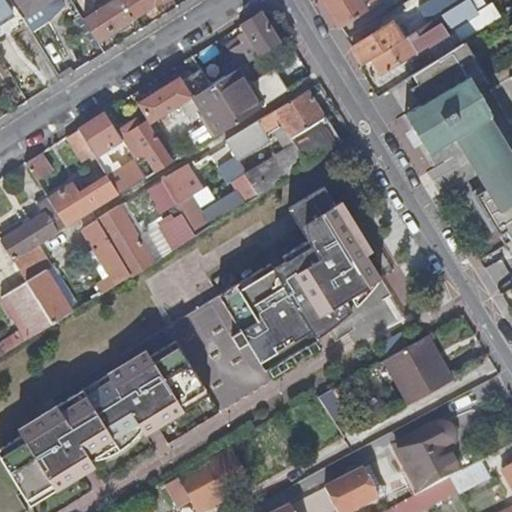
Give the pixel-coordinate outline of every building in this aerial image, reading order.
[(0,0),(0,19),(11,13),(2,0),(0,0)] [(47,0),(16,0),(25,14),(47,0)] [(95,40),(132,16),(121,0),(115,0),(82,21),(95,40)] [(121,0),(132,16),(157,0),(121,0)] [(322,0),(340,28),(367,11),(365,6),(376,0),(375,0),(322,0)] [(421,28),(403,39),(372,59),(381,75),(450,32),(447,26),(472,10),(466,0),(464,0),(438,17),(421,28)] [(421,28),(438,17),(431,6),(414,17),(421,28)] [(489,6),(455,26),(462,37),(496,16),(489,6)] [(225,77),(236,70),(280,42),(260,13),(242,25),(245,30),(236,36),(238,39),(225,47),(233,60),(220,68),(225,77)] [(391,23),(352,47),(363,64),(372,59),(403,39),(391,23)] [(463,150),(499,129),(490,116),(493,114),(478,89),(488,82),(464,42),(406,79),(421,104),(413,109),(426,131),(426,134),(427,140),(430,145),(436,148),(442,149),(448,147),(451,143),(453,138),(455,137),(463,150)] [(218,133),(285,91),(271,68),(245,85),(236,70),(225,77),(210,86),(193,97),(217,134),(218,133)] [(149,122),(209,85),(200,70),(191,76),(188,72),(137,104),(149,122)] [(259,196),(310,163),(343,141),(330,120),(326,122),(307,90),(224,141),(232,155),(237,161),(269,140),(266,136),(279,127),(274,119),(277,117),(294,144),(245,174),(259,196)] [(429,153),(436,148),(430,145),(427,140),(426,134),(426,131),(413,109),(405,113),(429,153)] [(116,133),(104,113),(77,130),(90,152),(117,135),(116,133)] [(145,178),(155,172),(172,162),(148,125),(146,121),(136,127),(119,137),(133,160),(145,178)] [(119,137),(136,127),(133,123),(116,133),(117,135),(119,137)] [(476,172),(511,151),(499,129),(463,150),(476,172)] [(90,152),(77,130),(65,138),(77,159),(83,161),(92,155),(90,152)] [(476,201),(511,178),(511,152),(511,151),(476,172),(486,189),(484,189),(483,186),(472,194),(476,201)] [(51,173),(39,154),(25,163),(36,182),(51,173)] [(251,201),(259,196),(245,174),(237,161),(232,155),(225,159),(251,201)] [(99,156),(72,169),(80,184),(106,172),(99,156)] [(118,195),(121,193),(145,178),(133,160),(106,176),(118,195)] [(194,236),(208,227),(188,195),(191,193),(182,179),(189,174),(185,166),(160,181),(180,214),(194,236)] [(90,212),(118,195),(106,176),(77,193),(71,184),(47,199),(65,228),(90,212)] [(505,245),(511,240),(511,178),(476,201),(494,230),(496,229),(505,245)] [(334,203),(324,187),(323,185),(287,208),(307,239),(281,255),(285,260),(300,285),(288,292),(273,268),(269,262),(218,294),(240,330),(231,335),(238,347),(247,341),(256,357),(308,325),(307,323),(319,315),(327,329),(339,319),(351,309),(345,299),(350,296),(379,278),(365,254),(359,244),(366,240),(347,210),(340,214),(334,203)] [(47,199),(44,195),(32,201),(41,216),(0,240),(0,242),(12,261),(33,248),(65,228),(47,199)] [(341,199),(334,203),(340,214),(347,210),(341,199)] [(130,276),(151,263),(118,207),(96,221),(130,276)] [(171,250),(194,236),(180,214),(159,228),(171,250)] [(372,250),(366,240),(359,244),(365,254),(372,250)] [(33,248),(12,261),(17,270),(38,257),(33,248)] [(38,257),(17,270),(24,281),(35,299),(36,298),(51,322),(70,311),(44,271),(46,269),(38,257)] [(300,285),(285,260),(273,268),(288,292),(300,285)] [(372,288),(379,278),(350,296),(356,305),(372,288)] [(35,299),(24,281),(0,295),(0,298),(25,340),(51,324),(35,299)] [(308,325),(256,357),(259,362),(310,331),(315,337),(327,329),(319,315),(307,323),(308,325)] [(442,360),(428,335),(426,336),(424,338),(437,362),(442,360)] [(453,380),(442,360),(437,362),(424,338),(418,341),(385,360),(409,404),(453,380)] [(145,349),(107,373),(110,378),(60,409),(56,404),(37,416),(34,418),(30,422),(22,432),(21,433),(0,446),(0,456),(22,492),(29,504),(94,465),(90,459),(99,457),(115,451),(121,447),(129,441),(137,434),(140,428),(144,434),(157,426),(209,394),(175,339),(150,355),(145,349)] [(110,378),(107,373),(56,404),(60,409),(110,378)] [(17,427),(21,433),(22,432),(30,422),(34,418),(37,416),(17,427)] [(451,477),(461,471),(450,450),(455,445),(457,438),(456,430),(452,425),(444,422),(436,423),(395,444),(420,493),(451,477)] [(201,511),(247,486),(228,453),(164,488),(176,510),(189,503),(193,511),(201,511)] [(489,476),(481,461),(461,471),(451,477),(459,492),(489,476)] [(511,464),(506,467),(502,470),(511,488),(511,464)] [(334,511),(355,511),(376,501),(359,470),(323,490),(334,511)]
